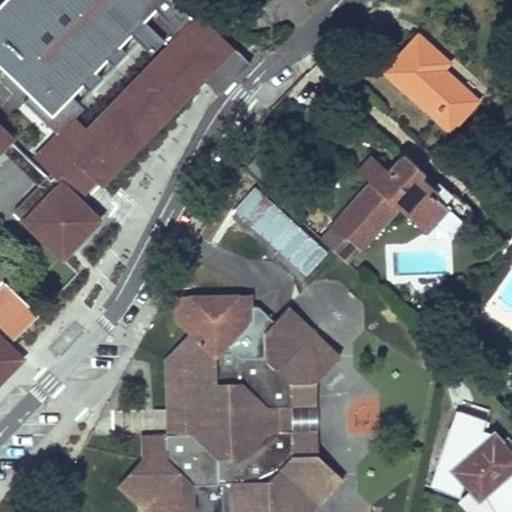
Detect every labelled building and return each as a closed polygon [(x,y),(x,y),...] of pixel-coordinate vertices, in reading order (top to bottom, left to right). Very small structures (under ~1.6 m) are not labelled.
[(182,0),(0,0),(0,62),(52,113),(141,20),(166,43),(204,78),(219,94),(248,63),(182,0)] [(417,35),(385,71),(449,128),(476,99),(446,72),(444,74),(439,70),(441,68),(447,61),(417,35)] [(166,43),(86,128),(73,116),(43,148),(51,155),(41,165),(50,172),(60,182),(22,221),(62,258),(100,219),(78,199),(95,181),(100,186),(204,78),(166,43)] [(0,150),(1,149),(10,140),(13,136),(0,123),(0,150)] [(1,149),(37,185),(47,175),(10,140),(1,149)] [(34,157),(41,165),(51,155),(43,148),(34,157)] [(382,168),(369,183),(332,225),(320,238),(336,252),(347,262),(359,248),(355,245),(394,201),(399,206),(427,231),(426,232),(430,235),(451,237),(474,212),(453,193),(450,196),(403,153),(387,172),(382,168)] [(382,168),(371,159),(359,173),(369,183),(382,168)] [(12,211),(22,221),(60,182),(50,172),(47,175),(37,185),(12,211)] [(399,206),(394,201),(355,245),(359,248),(360,249),(399,206)] [(511,262),(484,306),(511,324),(511,262)] [(0,327),(13,339),(37,314),(30,308),(21,299),(1,279),(0,279),(0,327)] [(181,292),(182,341),(189,333),(215,357),(227,345),(240,357),(263,356),(263,332),(275,319),(260,304),(253,304),(253,292),(181,292)] [(275,319),(263,332),(263,356),(240,357),(227,345),(215,357),(189,333),(182,341),(164,359),(166,410),(180,409),(181,434),(166,434),(141,435),(141,460),(116,486),(130,499),(154,498),(154,511),(190,511),(193,509),(193,485),(217,484),(217,483),(229,482),(230,511),(263,511),(268,507),(273,511),(306,511),(305,493),(330,493),(343,479),(317,454),(292,455),(291,430),(266,431),(266,407),(291,407),(290,382),(315,382),(340,355),(326,342),(302,343),(301,319),(288,306),(275,319)] [(471,311),(467,321),(474,324),(478,315),(471,311)] [(302,343),(326,342),(301,319),(302,343)] [(0,368),(16,352),(8,344),(0,336),(0,368)] [(0,368),(0,382),(23,359),(16,352),(0,368)] [(292,455),(317,454),(315,382),(290,382),(291,407),(266,407),(266,431),(291,430),(292,455)] [(459,410),(455,408),(448,428),(452,429),(459,410)] [(180,409),(166,410),(166,434),(181,434),(180,409)] [(511,511),(511,451),(508,455),(499,444),(504,440),(493,429),(489,432),(482,430),(485,419),(459,410),(452,429),(448,428),(448,427),(434,467),(435,468),(439,469),(432,488),(459,497),(464,482),(470,489),(467,491),(478,503),(484,498),(493,490),(497,486),(503,493),(498,496),(508,511),(511,511)] [(508,455),(511,451),(511,449),(504,440),(499,444),(508,455)] [(432,488),(439,469),(435,468),(428,487),(432,488)] [(190,511),(230,511),(229,482),(217,483),(217,484),(193,485),(193,509),(190,511)] [(508,511),(498,496),(503,493),(497,486),(493,490),(484,498),(492,511),(508,511)] [(130,499),(143,511),(154,511),(154,498),(130,499)]
